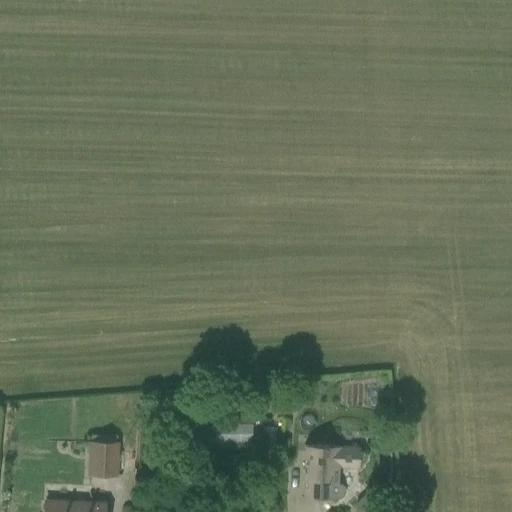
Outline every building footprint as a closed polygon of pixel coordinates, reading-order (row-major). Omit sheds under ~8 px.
[(258,405),(268,405),(268,385),(242,386),(242,401),(258,401),(258,405)] [(271,414),(284,413),(284,385),(270,386),(271,414)] [(87,476),(117,477),(119,442),(117,442),(117,436),(90,435),(90,441),(88,441),(87,476)] [(360,450),(360,446),(304,445),(302,497),(338,498),(340,498),(342,496),(345,494),(345,490),(345,487),(341,484),(338,483),(339,468),(359,469),(359,465),(363,464),(365,462),(366,460),(366,457),(365,454),(362,451),(360,450)] [(354,503),(362,511),(371,511),(379,504),(367,491),(354,503)] [(103,511),(103,502),(45,499),(44,511),(103,511)]
